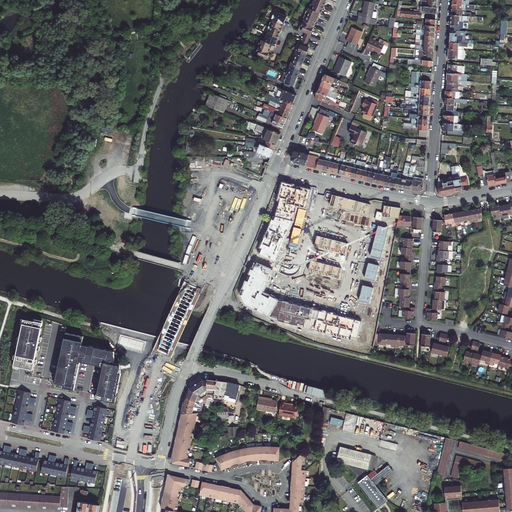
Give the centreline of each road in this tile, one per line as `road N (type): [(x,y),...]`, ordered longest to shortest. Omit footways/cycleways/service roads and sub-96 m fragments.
road 1 (residential): [(274,166),(221,231),(193,283),(145,399),(139,461)]
road 2 (track): [(511,394),(302,341),(215,300)]
road 3 (residential): [(154,464),(172,381),(185,366),(332,400)]
road 4 (residential): [(429,201),(444,0)]
road 5 (residential): [(345,0),(274,166)]
road 6 (residential): [(274,166),(429,201)]
road 7 (residential): [(420,324),(429,201)]
road 8 (residential): [(115,457),(0,426)]
road 9 (unknown): [(262,268),(260,300),(317,311),(332,288)]
